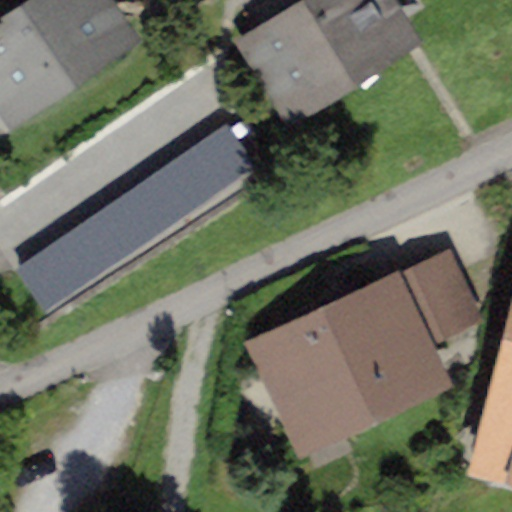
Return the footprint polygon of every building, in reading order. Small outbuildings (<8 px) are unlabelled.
[(0,78),(15,101),(112,35),(87,0),(40,0),(0,27),(0,78)] [(370,0),(321,0),(258,40),(295,98),(394,36),(370,0)] [(254,167),(227,127),(18,271),(46,311),(254,167)] [(270,349),(308,431),(427,375),(412,342),(470,315),(445,261),(384,289),(387,294),(358,307),(352,293),(303,316),(310,330),(270,349)] [(511,399),(497,458),(511,462),(511,399)]
